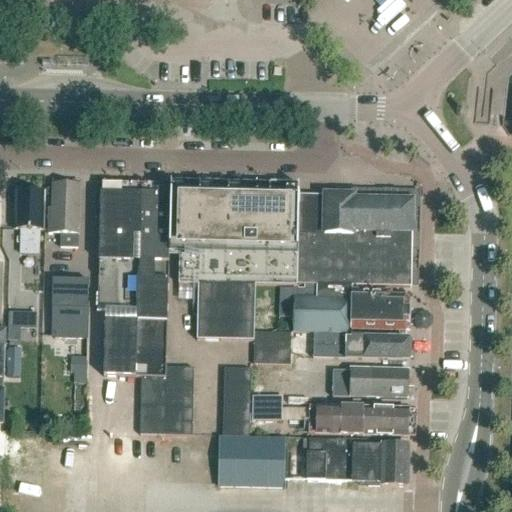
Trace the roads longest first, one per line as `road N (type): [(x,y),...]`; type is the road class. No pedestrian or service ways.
road 1 (secondary): [(456,511),(483,378),(483,220),(413,101)]
road 2 (residential): [(0,158),(315,160),(327,109)]
road 3 (residential): [(327,109),(282,53),(204,21),(0,10)]
road 4 (secondary): [(327,109),(0,101)]
road 5 (secondary): [(413,101),(511,8)]
